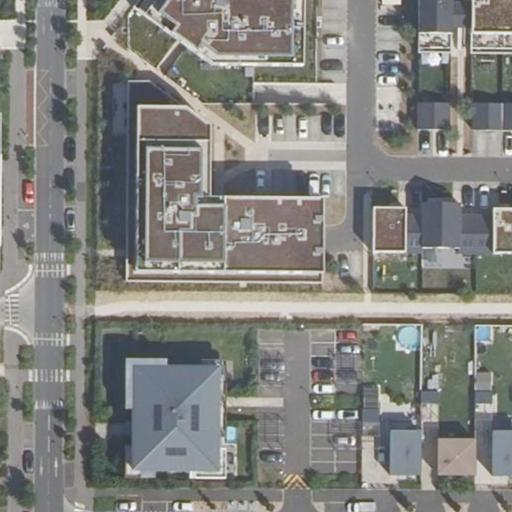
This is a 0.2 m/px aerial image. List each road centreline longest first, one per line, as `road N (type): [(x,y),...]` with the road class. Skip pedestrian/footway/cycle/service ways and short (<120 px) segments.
road 1 (residential): [(361,0),(364,170),(511,172)]
road 2 (residential): [(53,0),(49,312)]
road 3 (residential): [(49,312),(48,511)]
